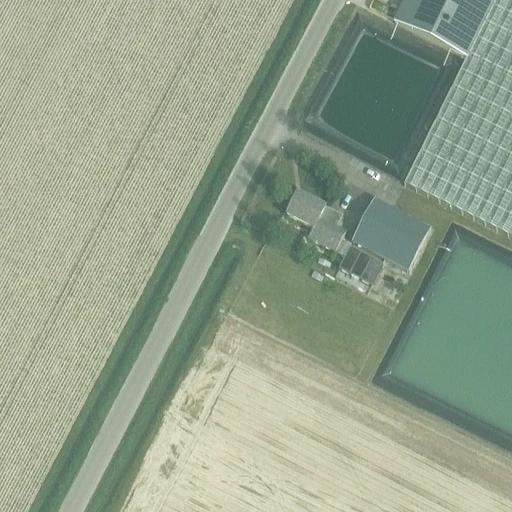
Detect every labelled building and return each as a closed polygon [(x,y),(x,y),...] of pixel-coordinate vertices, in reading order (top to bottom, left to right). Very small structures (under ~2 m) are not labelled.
[(511,0),(407,0),(394,26),(467,62),(404,187),(511,240),(511,0)] [(287,219),(313,232),(308,241),(336,255),(341,245),(346,235),(336,231),(342,218),(325,210),(326,209),(298,196),(287,219)] [(409,276),(431,233),(374,203),(352,246),(409,276)] [(341,245),(336,255),(344,260),(350,250),(341,245)] [(344,260),(339,271),(371,288),(382,267),(350,250),(344,260)]
